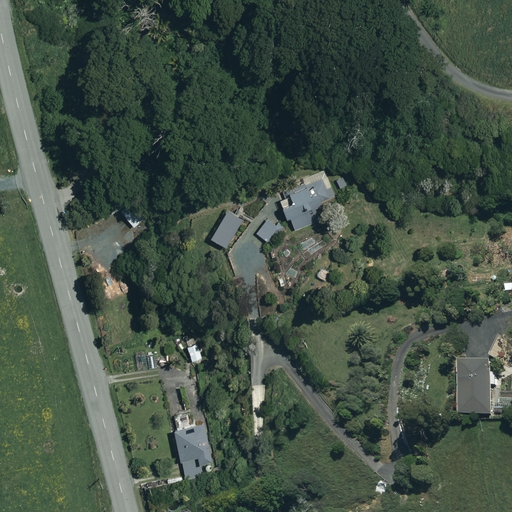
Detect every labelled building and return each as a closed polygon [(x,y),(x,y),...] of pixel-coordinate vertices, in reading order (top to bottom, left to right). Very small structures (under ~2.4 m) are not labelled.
[(333,195),(322,169),(305,176),(306,179),(274,193),(283,214),(287,212),(294,229),(318,219),(311,204),(333,195)] [(241,226),(248,222),(246,207),(235,201),(219,229),(231,236),(234,231),(237,233),(241,226)] [(282,228),(265,216),(254,231),(272,243),(282,228)] [(199,343),(187,344),(189,358),(201,357),(199,343)] [(490,359),(460,360),(462,414),(492,413),(490,359)] [(191,424),(188,412),(178,414),(180,425),(171,427),(177,457),(180,456),(184,478),(201,475),(199,461),(210,459),(203,422),(191,424)]
